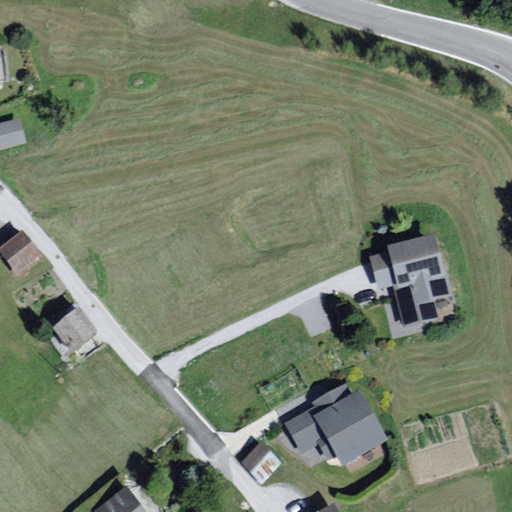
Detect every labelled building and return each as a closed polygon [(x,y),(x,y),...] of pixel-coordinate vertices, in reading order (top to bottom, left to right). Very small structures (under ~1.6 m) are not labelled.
[(9,52),(0,52),(0,88),(13,88),(9,52)] [(27,123),(0,128),(0,156),(33,150),(27,123)] [(26,237),(3,255),(24,281),(47,264),(26,237)] [(446,244),(376,258),(383,294),(398,291),(405,328),(461,317),(446,244)] [(85,314),(61,334),(82,359),(106,339),(85,314)] [(364,390),(288,427),(303,459),(335,444),(346,466),(391,445),(364,390)] [(267,445),(244,466),(264,489),(288,469),(267,445)] [(148,511),(135,493),(107,511),(148,511)]
